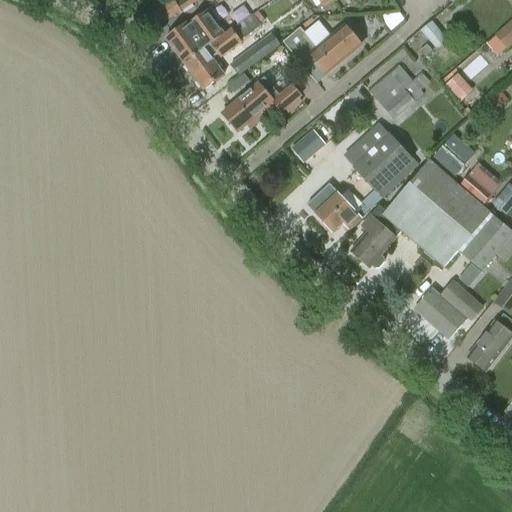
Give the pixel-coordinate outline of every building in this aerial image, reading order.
[(182,13),(173,0),(172,0),(149,15),(158,29),(182,13)] [(187,25),(186,23),(166,38),(185,64),(223,36),(206,11),(187,25)] [(387,27),(403,21),(399,11),(383,17),(387,27)] [(262,28),(260,25),(264,22),(258,13),(253,16),(253,15),(236,27),(246,39),(262,28)] [(507,50),(511,46),(511,20),(495,36),(507,50)] [(436,50),(447,41),(432,22),(420,32),(436,50)] [(350,33),(346,27),(318,51),(300,28),(282,43),(317,84),(363,48),(361,45),(358,41),(358,38),(353,32),(350,33)] [(232,30),(232,29),(223,36),(185,64),(204,91),(224,76),(212,60),(218,55),(221,59),(243,43),(232,30)] [(243,74),(260,61),(281,45),(272,34),(231,66),(239,77),(243,74)] [(424,95),(420,90),(430,82),(422,73),(412,81),(400,66),(369,92),(392,119),(394,121),(424,95)] [(456,99),(469,87),(458,75),(445,87),(456,99)] [(282,113),(301,96),(292,86),(274,101),(258,83),(246,94),(222,114),(238,133),(252,121),(256,125),(277,107),(282,113)] [(374,191),(361,203),(354,210),(342,197),(338,194),(330,185),(307,206),(316,215),(332,233),(342,225),(350,233),(362,221),(360,218),(382,198),(383,199),(419,165),(390,134),(389,134),(384,128),(379,123),(344,156),(354,167),(352,168),(374,191)] [(304,165),(326,145),(313,131),(291,150),(304,165)] [(465,168),(442,148),(432,160),(455,179),(465,168)] [(444,269),(459,251),(491,214),(492,213),(430,160),(386,211),(380,206),(371,216),(362,227),(368,233),(351,253),(370,269),(396,238),(401,233),(444,269)] [(491,205),(504,215),(511,205),(511,188),(508,185),(491,205)] [(482,272),(496,256),(504,263),(511,253),(511,231),(491,214),(459,251),(462,253),(461,255),(482,272)] [(511,278),(493,303),(511,317),(511,315),(511,278)] [(449,340),(466,321),(470,325),(473,320),(484,307),(465,290),(451,306),(432,290),(415,310),(447,339),(449,340)] [(486,372),(511,337),(511,321),(504,315),(497,324),(495,322),(468,358),(486,372)]
